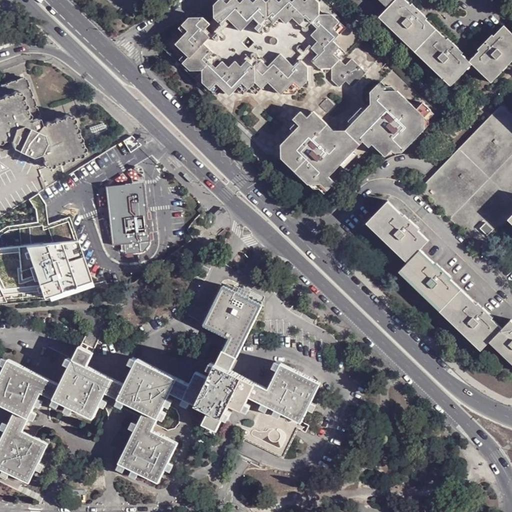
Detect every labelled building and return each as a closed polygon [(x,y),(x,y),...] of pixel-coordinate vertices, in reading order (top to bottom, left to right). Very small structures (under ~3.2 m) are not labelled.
[(234,1),(232,0),(229,0),(224,5),(221,2),(218,0),(216,0),(210,7),(211,19),(219,27),(226,20),(240,33),(252,21),(259,26),(265,20),(263,19),(263,4),(260,1),(259,0),(254,0),(250,4),(247,1),(245,0),(241,0),(237,5),(234,1)] [(316,5),(311,0),(305,0),(302,3),(298,0),(292,0),(289,4),(285,0),(279,0),(276,4),(273,0),(272,0),(267,0),(263,4),(263,19),(265,20),(270,25),(276,19),(283,26),(289,19),(297,27),(302,22),(301,21),(303,19),(308,24),(316,16),(316,5)] [(470,69),(473,65),(470,62),(467,58),(405,0),(396,0),(389,7),(380,17),(452,86),(470,69)] [(328,16),(316,16),(308,24),(314,30),(308,37),(315,44),(307,50),(315,56),(308,63),(316,70),(328,70),(336,62),(330,56),(336,50),(330,43),(336,37),(333,33),(329,30),(336,24),(328,16)] [(186,60),(200,45),(207,38),(200,32),(206,25),(205,24),(199,18),(185,19),(178,26),(185,32),(172,45),(185,58),(186,60)] [(259,26),(252,21),(240,33),(226,20),(219,27),(211,19),(205,24),(206,25),(200,32),(207,38),(200,45),(209,54),(206,58),(207,58),(204,61),(212,69),(218,63),(225,69),(232,63),(237,68),(244,62),(251,69),(258,63),(264,69),(277,55),(290,69),(297,62),(303,69),(307,64),(308,63),(315,56),(307,50),(315,44),(308,37),(314,30),(308,24),(303,19),(301,21),(302,22),(297,27),(289,19),(283,26),(276,19),(270,25),(265,20),(259,26)] [(339,27),(336,24),(329,30),(333,33),(339,27)] [(179,65),(185,58),(172,45),(185,32),(178,26),(157,48),(203,91),(206,91),(199,84),(198,72),(187,72),(179,65)] [(492,83),(511,62),(511,32),(505,26),(495,36),(493,32),(478,48),(480,52),(470,62),(473,65),(492,83)] [(339,27),(333,33),(336,37),(342,31),(339,27)] [(252,85),(251,69),(244,62),(237,68),(232,63),(225,69),(218,63),(212,69),(204,61),(207,58),(206,58),(209,54),(200,45),(186,60),(185,58),(179,65),(187,72),(198,72),(199,84),(206,91),(213,85),(216,87),(226,98),(238,84),(246,91),(252,85)] [(330,56),(336,62),(342,56),(336,50),(330,56)] [(304,83),(303,69),(297,62),(290,69),(277,55),(264,69),(258,63),(251,69),(252,85),(258,91),(264,84),(277,97),(285,89),(290,84),(296,90),(304,83)] [(336,62),(328,70),(328,82),(335,89),(341,83),(348,89),(362,75),(348,61),(341,67),(336,62)] [(0,97),(21,91),(29,119),(41,115),(27,76),(0,85),(0,97)] [(292,95),(296,90),(290,84),(285,89),(292,95)] [(209,95),(216,87),(213,85),(206,91),(209,95)] [(421,119),(414,112),(394,93),(381,93),(374,87),(367,95),(368,107),(361,113),(348,127),(342,133),(331,133),(310,113),(304,120),(296,128),(291,133),(277,147),(278,161),(305,187),(317,186),(324,193),(331,186),(325,179),(337,166),(350,153),(360,144),(366,150),(369,147),(381,159),(388,157),(388,153),(391,155),(399,155),(422,132),(421,119)] [(0,142),(11,138),(16,126),(23,124),(45,133),(43,121),(41,115),(29,119),(21,91),(0,97),(0,142)] [(511,215),(511,111),(503,103),(419,191),(480,249),(505,223),(511,215)] [(420,105),(414,112),(421,119),(422,120),(428,113),(420,105)] [(348,127),(361,113),(358,110),(345,124),(348,127)] [(46,140),(41,153),(47,168),(49,168),(62,162),(87,153),(72,111),(43,121),(45,133),(46,140)] [(293,125),(296,128),(304,120),(298,113),(290,121),(293,125)] [(431,116),(428,113),(422,120),(424,123),(431,116)] [(434,119),(431,116),(424,123),(426,124),(425,128),(434,119)] [(33,156),(41,153),(46,140),(45,133),(23,124),(16,126),(11,138),(14,147),(33,156)] [(287,131),(291,133),(296,128),(293,125),(287,131)] [(354,157),(350,153),(337,166),(341,170),(354,157)] [(44,189),(45,191),(48,189),(67,177),(62,162),(49,168),(50,170),(43,173),(44,182),(48,181),(49,183),(49,184),(46,185),(47,188),(44,189)] [(40,177),(44,189),(47,188),(46,185),(49,184),(48,181),(44,182),(42,176),(40,177)] [(317,199),(324,193),(317,186),(305,187),(317,199)] [(126,189),(112,190),(119,250),(130,249),(131,259),(147,257),(145,247),(157,246),(154,217),(150,217),(147,189),(126,191),(126,189)] [(480,249),(419,191),(416,194),(477,252),(480,249)] [(40,198),(0,224),(0,303),(50,300),(94,283),(70,219),(48,224),(45,206),(40,198)] [(423,248),(427,244),(417,234),(418,232),(408,222),(406,223),(386,203),(365,225),(405,266),(418,253),(423,248)] [(405,266),(397,275),(478,355),(487,346),(501,333),(490,323),(491,321),(482,312),(480,313),(449,283),(450,281),(441,272),(439,273),(418,253),(405,266)] [(227,344),(240,350),(241,348),(263,305),(247,297),(236,292),(224,286),(204,325),(230,338),(229,341),(228,342),(227,344)] [(236,292),(247,297),(250,291),(239,286),(236,292)] [(511,370),(511,326),(509,324),(501,333),(487,346),(511,370)] [(82,347),(93,353),(95,348),(84,342),(82,347)] [(231,370),(240,350),(227,344),(217,365),(214,372),(212,378),(198,372),(192,384),(192,402),(198,404),(210,410),(204,423),(218,430),(224,417),(227,411),(231,403),(244,408),(247,402),(250,396),(264,403),(270,406),(277,409),(283,412),(303,422),(309,408),(313,402),(322,382),(282,364),(282,365),(279,371),(270,389),(231,370)] [(192,402),(192,384),(139,359),(138,359),(136,366),(127,384),(87,366),(90,360),(93,353),(82,347),(81,346),(78,353),(74,360),(71,366),(62,385),(10,359),(9,360),(7,366),(0,379),(0,402),(16,411),(9,425),(6,431),(3,438),(0,443),(0,467),(4,470),(10,473),(29,482),(49,443),(23,431),(29,417),(33,410),(35,406),(38,399),(41,392),(56,399),(61,402),(69,405),(74,408),(94,418),(101,404),(104,397),(107,391),(121,398),(128,402),(146,410),(139,425),(136,430),(120,464),(121,464),(128,467),(134,470),(140,473),(160,483),(166,469),(170,462),(179,443),(153,431),(159,418),(162,412),(165,404),(169,397),(172,392),(192,402)] [(66,364),(71,366),(74,360),(69,357),(66,364)] [(274,369),(279,371),(282,365),(277,362),(274,369)] [(214,372),(217,365),(212,363),(209,369),(214,372)] [(110,400),(104,397),(101,404),(107,407),(110,400)] [(174,400),(169,397),(165,404),(170,407),(174,400)] [(125,407),(128,402),(121,398),(119,404),(125,407)] [(43,402),(38,399),(35,406),(40,409),(43,402)] [(318,404),(313,402),(309,408),(314,411),(318,404)] [(268,411),(270,406),(264,403),(261,408),(268,411)] [(72,414),(74,408),(69,405),(66,411),(72,414)] [(38,413),(33,410),(29,417),(35,419),(38,413)] [(227,411),(224,417),(230,420),(232,414),(227,411)] [(167,414),(162,412),(159,418),(163,421),(167,414)] [(0,428),(6,431),(9,425),(4,423),(0,428)] [(175,465),(170,462),(166,469),(172,471),(175,465)] [(125,472),(128,467),(121,464),(119,469),(125,472)] [(8,479),(10,473),(4,470),(1,476),(8,479)] [(138,478),(140,473),(134,470),(131,475),(138,478)]
